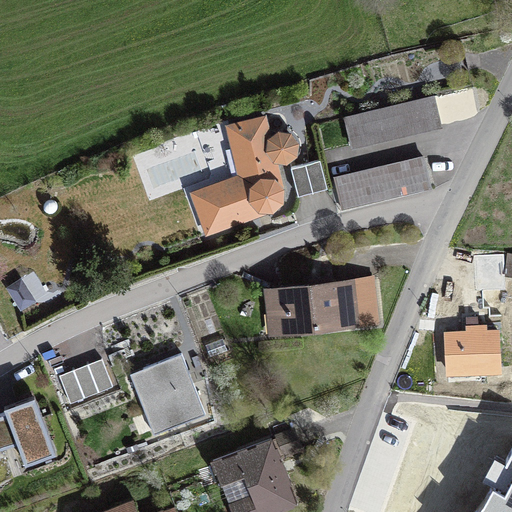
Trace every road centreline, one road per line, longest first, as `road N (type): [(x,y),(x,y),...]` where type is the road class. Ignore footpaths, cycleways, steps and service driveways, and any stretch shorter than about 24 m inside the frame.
road 1 (residential): [(456,197),(305,234),(98,312),(0,363)]
road 2 (residential): [(334,511),(456,197)]
road 3 (residential): [(456,197),(511,85)]
